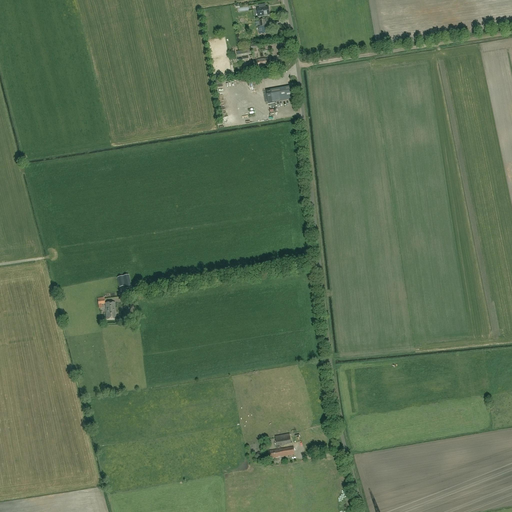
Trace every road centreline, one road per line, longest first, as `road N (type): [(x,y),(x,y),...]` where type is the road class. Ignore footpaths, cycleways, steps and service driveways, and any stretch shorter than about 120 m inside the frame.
road 1 (unclassified): [(362,511),(336,417),(284,0)]
road 2 (track): [(297,66),(511,31)]
